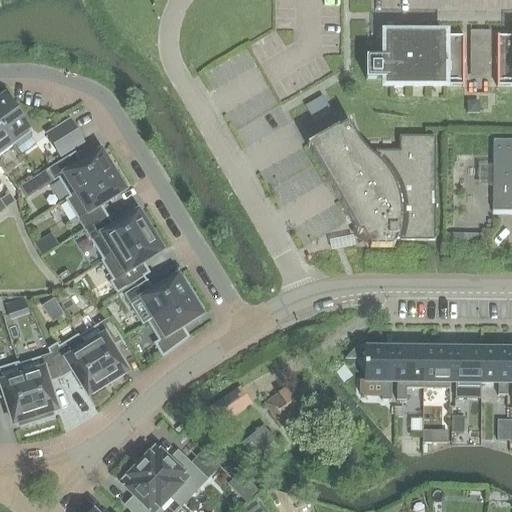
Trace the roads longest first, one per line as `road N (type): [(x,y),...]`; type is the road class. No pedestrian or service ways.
road 1 (residential): [(0,72),(43,74),(100,95),(249,329)]
road 2 (unclassified): [(249,329),(291,304),(352,287),(511,287)]
road 3 (residential): [(93,450),(160,389),(249,329)]
